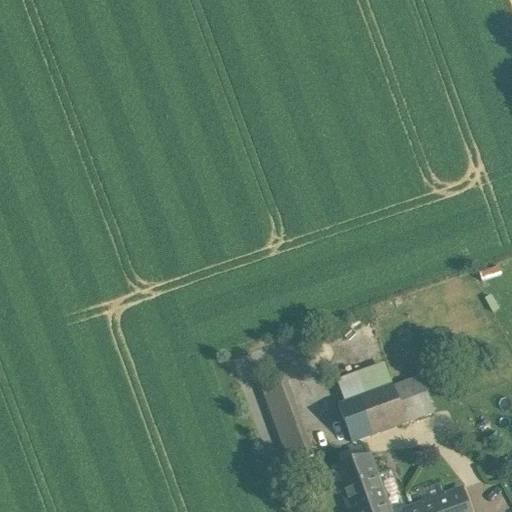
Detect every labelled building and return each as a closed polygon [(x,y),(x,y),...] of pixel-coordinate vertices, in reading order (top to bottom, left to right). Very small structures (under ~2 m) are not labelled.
[(421,378),(393,388),(406,423),(434,413),(421,378)] [(313,457),(285,381),(262,390),(290,466),(313,457)] [(393,388),(338,407),(351,443),(406,423),(393,388)] [(336,470),(350,510),(384,498),(369,458),(336,470)] [(468,511),(461,491),(402,511),(468,511)] [(350,510),(350,511),(389,511),(384,498),(350,510)]
